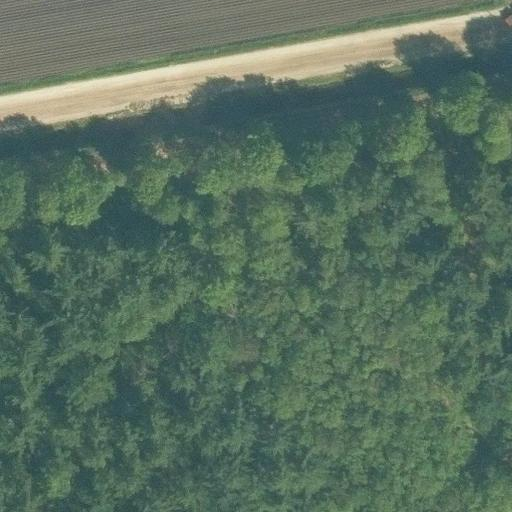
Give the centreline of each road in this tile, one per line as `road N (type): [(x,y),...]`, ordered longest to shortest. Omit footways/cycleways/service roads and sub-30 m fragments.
road 1 (track): [(0,119),(511,28)]
road 2 (track): [(511,490),(393,511)]
